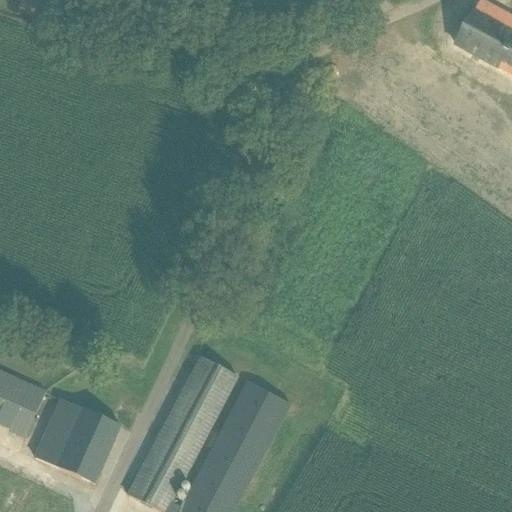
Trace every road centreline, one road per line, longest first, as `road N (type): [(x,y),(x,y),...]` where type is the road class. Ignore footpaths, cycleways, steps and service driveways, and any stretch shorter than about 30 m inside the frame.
road 1 (unclassified): [(285,68),(277,121),(102,511)]
road 2 (unclassified): [(29,0),(255,71),(285,68)]
road 3 (unclassified): [(285,68),(434,0)]
